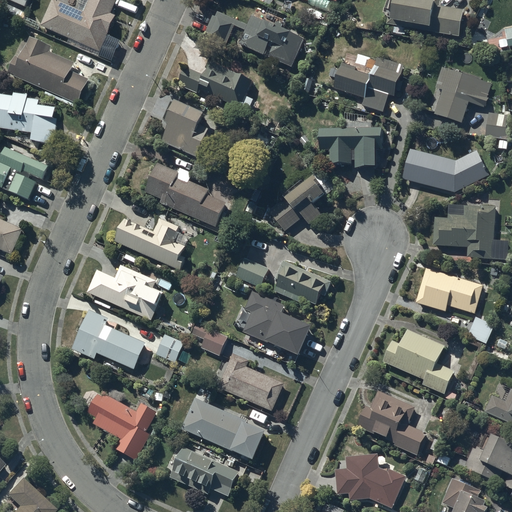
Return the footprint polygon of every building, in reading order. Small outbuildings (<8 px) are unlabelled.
[(80,7),(63,0),(54,0),(43,25),(82,42),(81,46),(90,50),(91,46),(102,51),(118,15),(113,12),(118,0),(80,0),(80,2),(82,2),(80,7)] [(465,9),(441,5),(441,0),(387,0),(385,13),(390,14),(390,18),(394,19),(394,23),(461,35),(465,9)] [(249,23),(219,9),(217,14),(214,13),(206,32),(227,41),(235,23),(246,28),(240,41),(265,52),(269,42),(274,44),(270,54),(292,64),(305,37),(284,27),(285,25),(278,22),(277,24),(253,14),(249,23)] [(23,56),(17,54),(8,72),(78,104),(90,78),(73,70),(76,62),(50,50),(52,46),(31,36),(23,56)] [(358,67),(344,62),(335,88),(366,98),(364,106),(384,112),(390,93),(397,95),(406,66),(379,57),(373,75),(357,70),(358,67)] [(205,72),(187,65),(180,83),(198,90),(199,88),(241,104),(252,76),(211,59),(205,72)] [(492,81),(443,66),(437,86),(444,88),(436,113),(464,121),(470,101),(484,105),(485,103),(487,103),(490,95),(488,94),(492,81)] [(13,94),(0,91),(0,127),(32,132),(31,139),(54,142),(58,117),(55,117),(57,107),(39,104),(40,98),(28,97),(28,93),(14,91),(13,94)] [(206,115),(173,101),(167,116),(170,117),(167,124),(170,125),(163,140),(198,155),(210,127),(202,124),(206,115)] [(505,119),(490,117),(487,141),(501,143),(499,151),(508,153),(509,144),(511,144),(511,119),(511,115),(506,114),(505,119)] [(347,126),(321,126),(321,149),(331,149),(331,162),(353,162),(353,159),(356,159),(356,168),(378,168),(378,148),(383,148),(383,125),(373,125),(373,121),(347,121),(347,126)] [(50,165),(6,146),(0,159),(0,185),(29,198),(38,176),(44,178),(50,165)] [(413,147),(405,177),(457,190),(492,173),(479,148),(459,159),(413,147)] [(164,199),(163,203),(219,227),(229,203),(210,194),(212,190),(192,181),(195,172),(182,166),(180,172),(161,163),(158,168),(156,167),(152,175),(155,176),(153,181),(151,180),(148,186),(150,188),(148,192),(164,199)] [(285,194),(288,197),(273,209),(288,227),(305,213),(312,222),(324,212),(317,203),(328,195),(322,187),(324,185),(317,177),(309,183),(305,178),(285,194)] [(450,217),(437,216),(436,244),(470,246),(469,256),(510,258),(511,241),(496,240),(498,206),(483,205),(483,206),(451,204),(450,217)] [(0,252),(6,255),(8,251),(12,253),(24,227),(0,216),(0,252)] [(152,231),(124,218),(114,241),(179,269),(184,256),(181,255),(184,246),(173,241),(177,232),(175,231),(178,225),(159,217),(152,231)] [(270,269),(245,258),(239,274),(231,270),(229,275),(236,278),(236,277),(262,288),(270,269)] [(333,282),(284,260),(275,279),(279,281),(275,290),(303,303),(304,299),(318,305),(323,294),(327,296),(333,282)] [(117,277),(99,270),(89,292),(153,320),(165,292),(155,288),(158,280),(122,265),(117,277)] [(428,268),(418,302),(447,311),(449,305),(476,312),(484,284),(428,268)] [(288,304),(254,289),(241,318),(248,322),(244,330),(269,341),(268,343),(301,358),(314,328),(283,314),(288,304)] [(147,342),(106,324),(109,317),(90,309),(73,348),(95,358),(98,352),(135,368),(147,342)] [(497,324),(478,316),(469,334),(488,343),(497,324)] [(222,355),(230,336),(198,323),(194,333),(207,339),(203,347),(222,355)] [(448,344),(410,327),(403,343),(395,339),(385,361),(427,379),(425,384),(446,393),(445,394),(455,398),(458,391),(448,387),(456,370),(440,363),(448,344)] [(176,362),(184,342),(165,333),(156,354),(176,362)] [(287,382),(248,366),(251,360),(235,352),(231,360),(224,356),(213,380),(221,383),(219,387),(274,411),(287,382)] [(495,395),(488,411),(511,422),(511,389),(504,386),(499,397),(495,395)] [(417,407),(380,391),(373,408),(368,406),(359,428),(397,443),(396,445),(421,455),(430,433),(409,425),(417,407)] [(139,459),(153,433),(149,431),(160,411),(143,402),(139,410),(107,394),(106,397),(100,394),(99,396),(94,394),(85,410),(99,418),(96,423),(125,438),(119,449),(139,459)] [(245,417),(197,395),(183,426),(233,448),(233,450),(255,460),(268,432),(243,421),(245,417)] [(511,484),(511,442),(497,436),(496,438),(489,435),(484,448),(477,445),(470,463),(473,464),(472,466),(503,479),(506,471),(511,473),(511,474),(508,483),(511,484)] [(240,471),(184,446),(170,475),(209,493),(212,487),(229,495),(240,471)] [(394,508),(407,475),(390,468),(389,471),(379,466),(378,454),(347,456),(348,469),(336,469),(338,494),(350,493),(351,500),(371,498),(394,508)] [(55,511),(58,510),(24,477),(8,494),(20,505),(12,511),(55,511)] [(488,503),(478,499),(482,490),(453,477),(441,503),(455,509),(453,511),(489,511),(491,510),(486,507),(488,503)]
